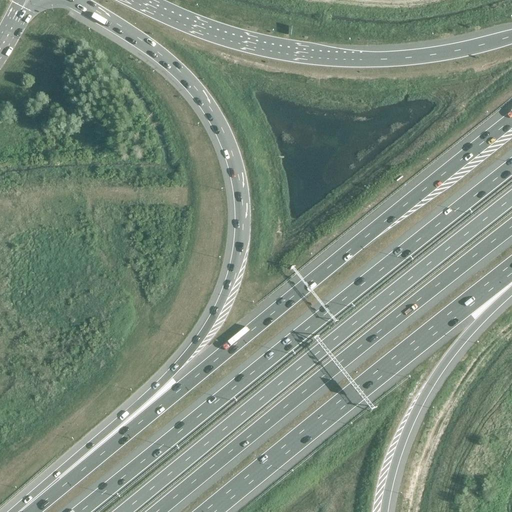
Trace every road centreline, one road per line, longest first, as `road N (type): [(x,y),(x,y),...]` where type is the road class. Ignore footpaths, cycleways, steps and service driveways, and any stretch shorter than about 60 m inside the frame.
road 1 (motorway): [(85,5),(145,43),(200,94),(235,169),(238,243),(219,303),(173,370),(9,511)]
road 2 (motorway): [(511,120),(30,511)]
road 3 (motorway): [(511,167),(80,511)]
road 4 (motorway): [(511,196),(122,511)]
road 5 (motorway): [(157,511),(511,226)]
road 6 (motorway): [(209,511),(511,270)]
road 7 (motorway): [(511,38),(411,58),(339,58),(250,44),(136,0)]
road 8 (motorway): [(385,511),(426,392),(511,291)]
